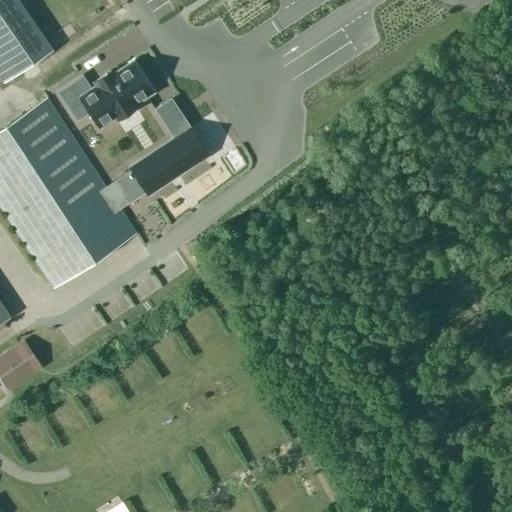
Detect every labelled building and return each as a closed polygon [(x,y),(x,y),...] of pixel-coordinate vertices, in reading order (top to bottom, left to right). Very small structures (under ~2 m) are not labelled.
[(0,0),(0,76),(3,80),(24,65),(41,54),(4,0),(0,0)] [(83,46),(88,54),(106,43),(101,35),(83,46)] [(130,105),(150,92),(131,62),(109,76),(107,73),(92,82),(94,86),(90,89),(81,74),(56,90),(76,121),(87,114),(96,127),(112,117),(115,120),(132,109),(130,105)] [(119,208),(146,190),(147,193),(189,165),(172,138),(130,166),(131,168),(104,186),(46,98),(0,128),(0,206),(52,286),(134,232),(119,208)] [(0,321),(8,317),(0,304),(0,321)] [(24,339),(0,355),(0,380),(5,389),(41,365),(24,339)] [(143,384),(154,377),(137,353),(126,360),(143,384)] [(80,398),(95,424),(105,419),(91,392),(80,398)] [(58,434),(76,425),(68,407),(49,416),(58,434)] [(13,429),(23,449),(42,439),(32,419),(13,429)]
